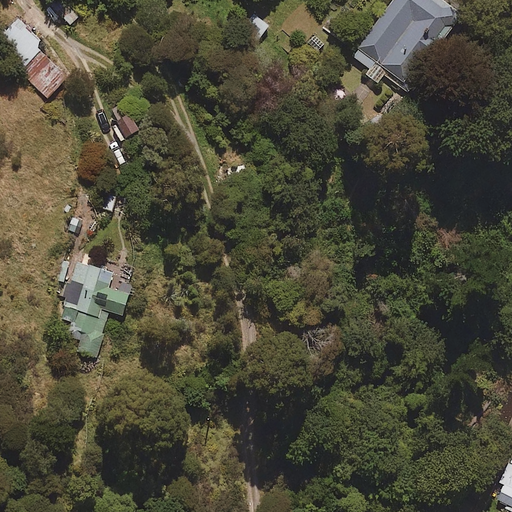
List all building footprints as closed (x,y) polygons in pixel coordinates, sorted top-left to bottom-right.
[(64,0),(47,0),(73,28),(82,19),(64,0)] [(468,18),(443,0),(394,0),(353,56),(371,69),(367,75),(380,85),(387,76),(412,94),(468,18)] [(272,28),(253,12),(243,25),(262,41),(272,28)] [(0,48),(48,100),(68,82),(40,51),(47,44),(23,18),(0,39),(0,48)] [(143,134),(135,118),(122,124),(130,140),(143,134)] [(249,165),(225,167),(227,185),(251,182),(249,165)] [(116,274),(73,263),(59,318),(73,321),(69,337),(82,340),(78,352),(100,358),(111,313),(128,318),(134,296),(112,290),(116,274)] [(511,458),(494,503),(511,510),(511,458)]
